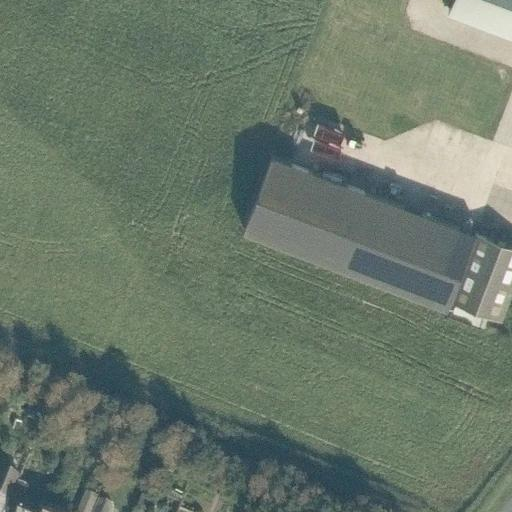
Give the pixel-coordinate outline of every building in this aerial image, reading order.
[(483,78),(511,79),(511,68),(484,67),(483,78)] [(511,244),(272,154),(243,230),(447,306),(450,299),(503,319),(511,295),(511,244)] [(0,488),(0,497),(10,501),(20,477),(7,471),(0,489),(0,488)] [(17,487),(10,504),(21,509),(28,492),(17,487)] [(87,493),(78,511),(93,511),(100,499),(87,493)] [(145,494),(139,508),(148,511),(155,511),(160,501),(145,494)] [(95,511),(112,511),(114,507),(100,501),(95,511)] [(49,511),(50,511),(28,502),(23,511),(49,511)]
